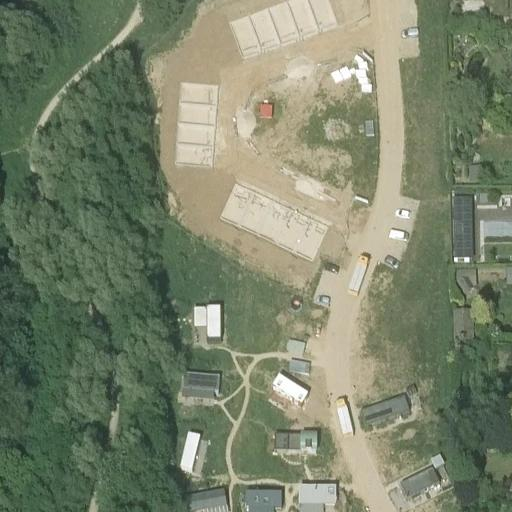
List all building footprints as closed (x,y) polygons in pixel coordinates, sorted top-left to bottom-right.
[(305,0),(293,0),(285,3),(299,40),(318,32),(305,0)] [(328,0),(305,0),(318,32),(338,25),(328,0)] [(285,3),(266,10),(280,47),(299,40),(285,3)] [(266,10),(247,18),(261,54),(280,47),(266,10)] [(247,18),(227,25),(229,33),(232,40),(235,47),(238,54),(241,62),(261,54),(247,18)] [(227,25),(215,30),(218,37),(229,33),(227,25)] [(229,33),(218,37),(221,44),(232,40),(229,33)] [(232,40),(221,44),(224,52),(235,47),(232,40)] [(235,47),(224,52),(226,59),(238,54),(235,47)] [(238,54),(226,59),(229,66),(241,62),(238,54)] [(188,72),(187,84),(195,84),(196,72),(188,72)] [(196,72),(195,84),(203,85),(204,73),(196,72)] [(204,73),(203,85),(210,85),(211,73),(204,73)] [(211,73),(210,85),(218,86),(219,74),(211,73)] [(179,83),(178,105),(217,108),(218,86),(210,85),(203,85),(195,84),(187,84),(179,83)] [(178,105),(176,125),(215,128),(217,108),(178,105)] [(176,125),(175,145),(214,148),(215,128),(176,125)] [(175,145),(173,167),(212,170),(214,148),(175,145)] [(469,186),(480,186),(480,170),(469,171),(469,186)] [(223,179),(220,186),(230,191),(234,184),(223,179)] [(221,212),(218,219),(237,228),(253,193),(234,184),(230,191),(227,198),(224,205),(221,212)] [(220,186),(216,193),(227,198),(230,191),(220,186)] [(216,193),(213,200),(224,205),(227,198),(216,193)] [(253,193),(237,228),(256,237),(272,201),(253,193)] [(213,200),(210,207),(221,212),(224,205),(213,200)] [(272,201),(256,237),(275,245),(291,209),(272,201)] [(453,203),(453,263),(467,263),(467,255),(471,254),(471,203),(453,203)] [(210,207),(207,214),(218,219),(221,212),(210,207)] [(291,209),(275,245),(293,253),(309,218),(291,209)] [(309,218),(293,253),(313,262),(329,227),(309,218)] [(466,280),(457,286),(464,296),(473,291),(466,280)] [(206,345),(220,345),(220,312),(206,313),(206,345)] [(476,314),(453,314),(453,346),(476,346),(476,314)] [(291,328),(297,323),(291,318),(284,315),(282,323),(291,328)] [(272,346),(275,348),(274,350),(274,353),(275,357),(277,360),(279,362),(282,363),(286,363),(290,362),(293,359),(295,356),(295,353),(295,350),(293,347),(291,344),(288,342),(288,339),(287,335),(284,332),(281,331),(278,330),(274,332),(271,334),(270,337),(270,340),(271,343),(272,346)] [(409,356),(399,357),(400,365),(410,364),(409,356)] [(392,365),(363,368),(364,383),(393,381),(392,365)] [(183,378),(182,394),(218,397),(219,381),(183,378)] [(279,382),(273,392),(302,409),(308,399),(279,382)] [(406,393),(409,400),(415,397),(412,390),(406,393)] [(370,412),(375,427),(409,416),(404,401),(370,412)] [(287,455),(315,456),(316,439),(287,438),(287,455)] [(192,475),(199,442),(188,439),(180,473),(192,475)] [(432,473),(399,489),(407,503),(439,487),(432,473)] [(299,493),(298,508),(335,508),(335,493),(299,493)] [(186,502),(188,511),(212,511),(225,510),(223,496),(186,502)] [(281,498),(245,497),(245,511),(281,511),(281,498)]
